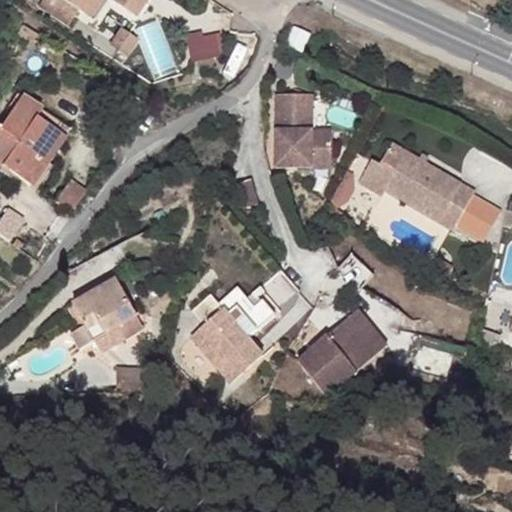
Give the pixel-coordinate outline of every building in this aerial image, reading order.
[(68,0),(86,12),(93,0),(68,0)] [(93,0),(86,12),(94,17),(104,0),(93,0)] [(113,0),(139,17),(149,0),(113,0)] [(158,75),(178,69),(165,20),(144,25),(158,75)] [(191,33),(192,59),(223,57),(222,31),(191,33)] [(132,33),(121,48),(132,56),(142,41),(132,33)] [(308,87),(277,88),(279,161),(336,159),(335,127),(315,128),(315,123),(306,124),(306,110),(309,110),(308,87)] [(313,88),(308,87),(309,110),(306,110),(306,124),(315,123),(313,88)] [(38,118),(44,108),(25,96),(0,133),(0,163),(34,186),(47,167),(35,159),(55,129),(38,118)] [(74,127),(44,108),(38,118),(55,129),(35,159),(47,167),(74,127)] [(378,164),(457,218),(464,207),(482,181),(453,162),(403,127),(378,164)] [(357,165),(352,163),(334,196),(336,198),(339,199),(357,165)] [(90,188),(75,177),(58,200),(74,211),(90,188)] [(339,199),(336,198),(324,213),(339,225),(348,214),(352,210),(339,199)] [(0,235),(9,241),(24,219),(9,209),(0,222),(0,235)] [(382,266),(360,245),(347,260),(369,282),(382,266)] [(255,285),(281,303),(295,282),(269,265),(255,285)] [(137,317),(117,283),(99,292),(74,307),(93,342),(137,317)] [(207,344),(201,353),(250,387),(274,350),(257,339),(276,309),(260,298),(254,307),(233,292),(220,310),(219,313),(224,317),(207,344)] [(398,336),(367,301),(358,310),(389,344),(398,336)] [(209,304),(190,333),(207,344),(224,317),(219,313),(220,310),(209,304)] [(389,344),(358,310),(309,354),(341,388),(389,344)] [(119,382),(118,392),(138,391),(141,382),(119,382)]
